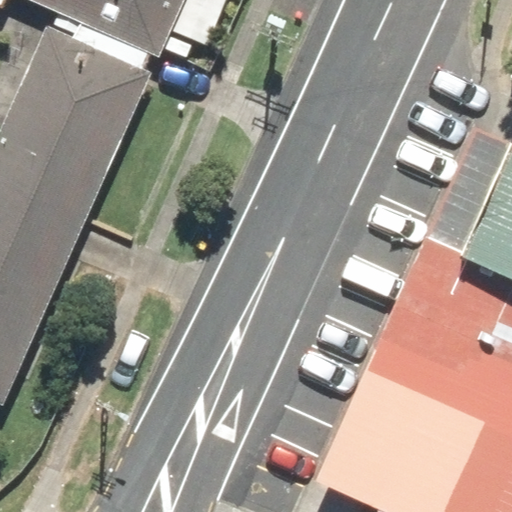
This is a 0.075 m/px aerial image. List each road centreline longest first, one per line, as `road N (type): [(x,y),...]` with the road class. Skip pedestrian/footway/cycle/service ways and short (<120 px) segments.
road 1 (residential): [(398,0),(224,380)]
road 2 (residential): [(133,511),(150,471),(224,380)]
road 3 (residential): [(224,380),(200,511)]
